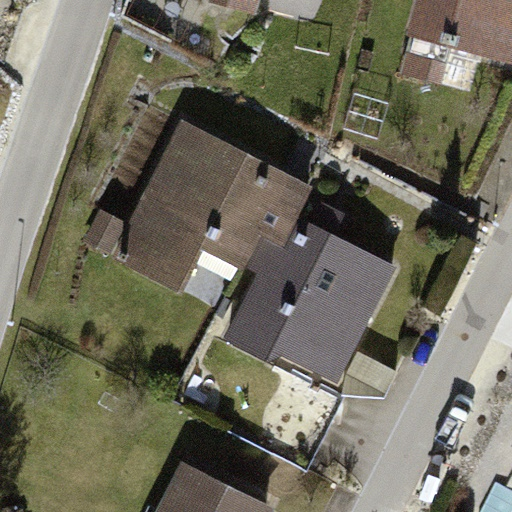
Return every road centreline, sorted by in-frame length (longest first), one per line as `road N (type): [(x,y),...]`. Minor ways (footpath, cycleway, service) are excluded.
road 1 (tertiary): [(93,0),(0,280)]
road 2 (residential): [(381,511),(511,256)]
